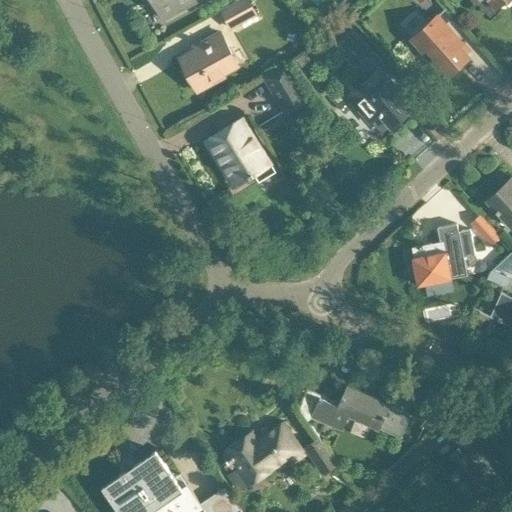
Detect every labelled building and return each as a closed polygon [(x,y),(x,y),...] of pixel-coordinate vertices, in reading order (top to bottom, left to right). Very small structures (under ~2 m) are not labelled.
[(153,0),(163,18),(196,1),(195,0),(153,0)] [(232,26),(256,13),(249,0),(239,0),(223,9),(232,26)] [(474,0),(478,3),(481,0),(490,0),(498,8),(506,0),(474,0)] [(410,37),(419,48),(434,64),(438,61),(449,74),(469,56),(455,41),(458,39),(437,15),(410,37)] [(366,80),(347,96),(371,122),(380,113),(391,126),(411,109),(407,104),(412,100),(413,101),(414,100),(404,89),(401,92),(377,65),(382,60),(353,26),(334,42),(366,80)] [(198,91),(214,82),(210,75),(220,69),(222,74),(238,65),(220,32),(204,40),(206,43),(180,57),(198,91)] [(311,59),(304,52),(295,59),(302,67),(311,59)] [(264,77),(276,97),(286,114),(309,100),(287,63),(264,77)] [(243,117),(239,119),(247,132),(251,130),(243,117)] [(247,132),(239,119),(205,140),(214,155),(217,153),(237,185),(256,173),(256,166),(267,159),(271,164),(272,164),(251,130),(247,132)] [(496,210),(499,213),(500,212),(511,224),(511,177),(488,199),(497,208),(496,210)] [(498,236),(480,215),(471,224),(489,244),(498,236)] [(418,245),(412,247),(414,257),(413,257),(418,285),(451,278),(467,275),(463,256),(475,254),(470,228),(458,230),(457,223),(437,227),(440,241),(423,244),(422,244),(418,245)] [(511,249),(497,263),(490,271),(488,279),(493,281),(509,288),(511,279),(511,249)] [(511,296),(501,292),(498,298),(490,316),(511,326),(511,296)] [(445,329),(441,337),(453,343),(457,335),(445,329)] [(339,402),(307,388),(299,409),(309,422),(312,416),(342,429),(349,414),(379,428),(381,426),(399,434),(409,413),(390,404),(391,404),(347,384),(339,402)] [(306,454),(283,422),(257,439),(251,430),(225,448),(227,451),(222,454),(225,458),(223,460),(226,465),(229,463),(232,467),(236,464),(238,467),(227,475),(238,491),(250,483),(288,457),(292,463),(306,454)] [(317,437),(303,447),(323,475),(337,465),(317,437)] [(468,440),(443,460),(441,462),(480,508),(510,483),(497,468),(494,470),(468,440)] [(401,485),(427,460),(416,449),(390,473),(401,485)] [(120,476),(103,487),(105,491),(119,511),(199,511),(204,508),(200,502),(189,485),(182,490),(156,450),(119,475),(120,476)] [(226,485),(200,502),(204,508),(206,511),(243,511),(226,485)]
